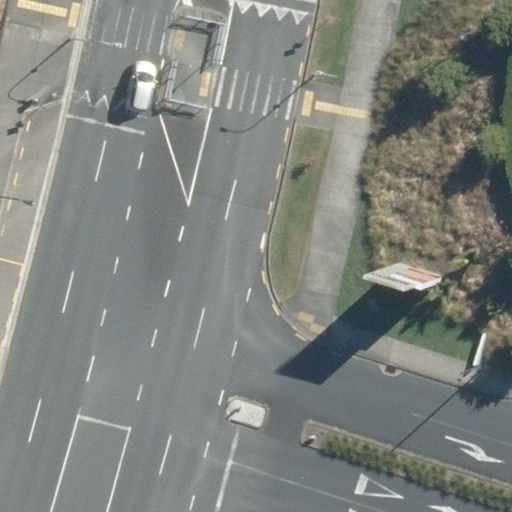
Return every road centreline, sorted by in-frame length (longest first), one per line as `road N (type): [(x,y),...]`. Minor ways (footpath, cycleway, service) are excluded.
road 1 (secondary): [(279,0),(202,347),(152,511)]
road 2 (secondary): [(19,511),(76,309),(138,0)]
